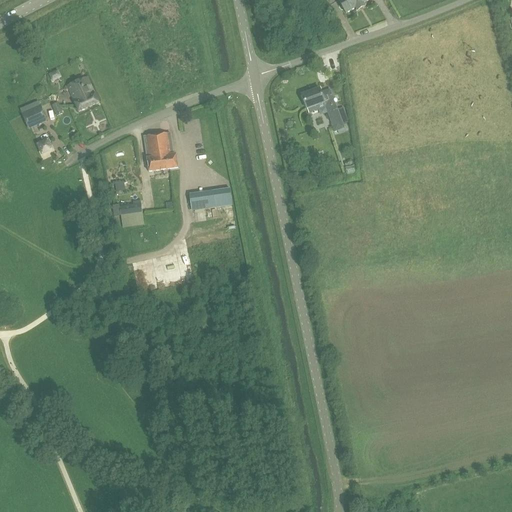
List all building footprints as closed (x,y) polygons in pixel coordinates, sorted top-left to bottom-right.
[(361,9),(356,0),(338,0),(347,14),(355,9),(357,12),(361,9)] [(356,0),(361,9),(366,6),(364,4),(369,0),(356,0)] [(88,78),(67,87),(79,112),(99,103),(88,78)] [(324,93),(322,94),(320,88),(302,95),(307,109),(317,106),(318,110),(326,107),(335,132),(344,129),(343,125),(338,110),(331,92),(325,94),(324,93)] [(40,106),(39,102),(20,110),(22,114),(40,106)] [(52,106),(57,117),(63,114),(58,103),(52,106)] [(29,130),(48,121),(41,105),(40,106),(22,114),(29,130)] [(342,108),(338,110),(343,125),(348,123),(342,108)] [(176,155),(174,155),(170,133),(144,137),(149,172),(178,168),(176,155)] [(51,150),(46,140),(37,144),(42,154),(51,150)] [(214,191),(216,208),(233,206),(230,189),(214,191)] [(120,207),(121,216),(123,228),(144,225),(141,204),(133,205),(120,207)] [(220,216),(221,224),(237,223),(237,214),(220,216)]
